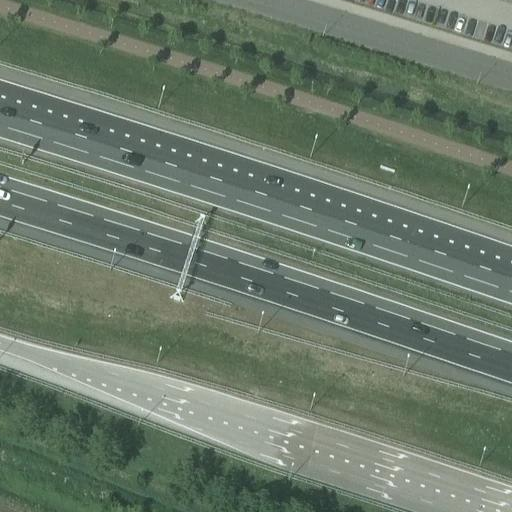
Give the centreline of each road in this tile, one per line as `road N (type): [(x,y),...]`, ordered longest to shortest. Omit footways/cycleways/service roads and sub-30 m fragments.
road 1 (motorway): [(0,194),(511,361)]
road 2 (motorway): [(511,278),(0,111)]
road 3 (motorway): [(0,343),(511,509)]
road 4 (unclassified): [(511,81),(251,0)]
